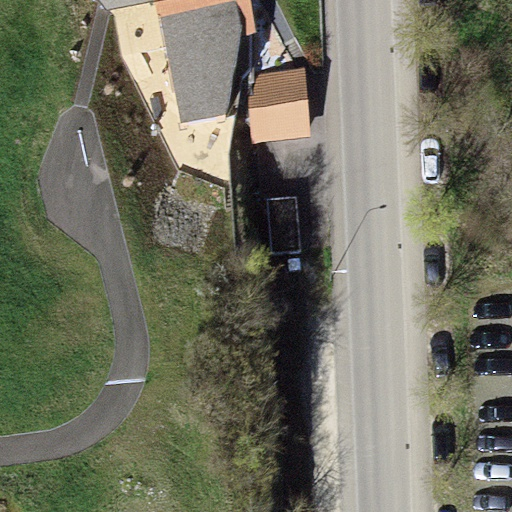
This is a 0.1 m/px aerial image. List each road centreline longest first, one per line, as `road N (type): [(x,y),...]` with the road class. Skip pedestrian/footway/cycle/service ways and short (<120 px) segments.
road 1 (secondary): [(355,0),(372,511)]
road 2 (residential): [(0,454),(77,437),(121,390),(130,332),(117,252)]
